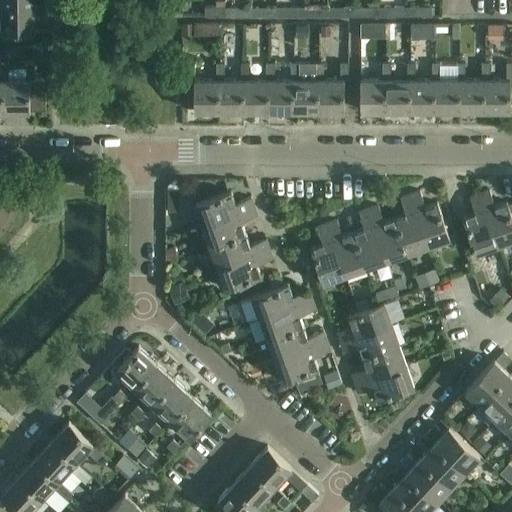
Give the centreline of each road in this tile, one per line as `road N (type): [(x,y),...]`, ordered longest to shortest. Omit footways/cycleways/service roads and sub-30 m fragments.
road 1 (residential): [(511,154),(142,154)]
road 2 (residential): [(344,486),(496,326)]
road 3 (residential): [(0,453),(142,299)]
road 4 (residential): [(265,414),(142,299)]
road 5 (residential): [(142,299),(142,154)]
road 6 (residential): [(0,153),(142,154)]
